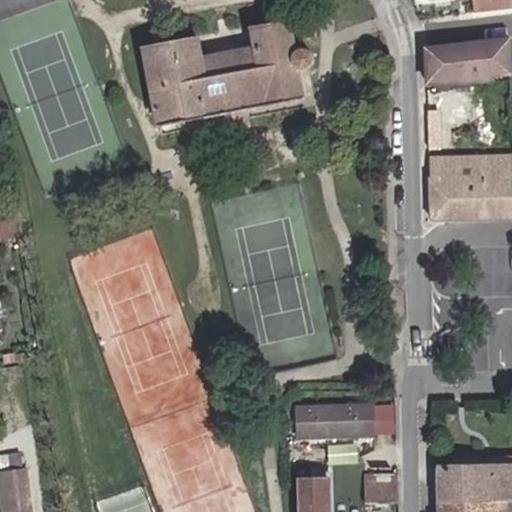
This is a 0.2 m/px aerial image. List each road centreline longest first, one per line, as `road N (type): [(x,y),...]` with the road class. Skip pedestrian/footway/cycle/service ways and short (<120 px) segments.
road 1 (tertiary): [(405,35),(415,250)]
road 2 (tertiary): [(415,250),(414,384)]
road 3 (tertiary): [(414,384),(418,511)]
